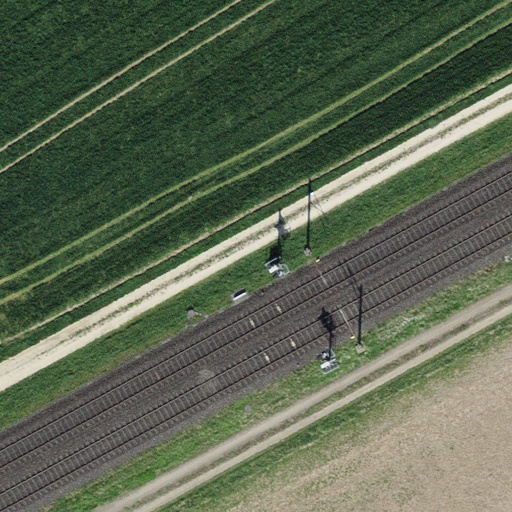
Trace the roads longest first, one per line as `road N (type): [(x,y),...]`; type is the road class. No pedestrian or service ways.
road 1 (track): [(0,384),(511,103)]
road 2 (track): [(511,299),(123,511)]
